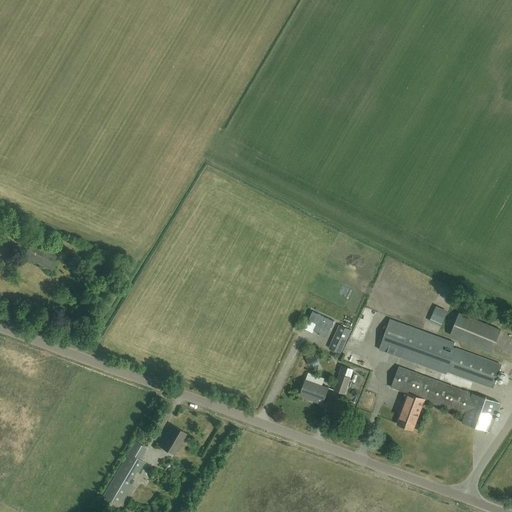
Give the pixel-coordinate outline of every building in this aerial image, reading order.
[(31,241),(23,257),(52,271),(59,255),(31,241)] [(448,311),(436,306),(429,321),(441,326),(448,311)] [(368,309),(365,316),(373,319),(375,313),(368,309)] [(308,320),(316,323),(313,330),(326,336),(329,329),(330,330),(334,321),(312,311),(308,320)] [(459,313),(450,335),(492,352),(501,330),(459,313)] [(364,342),(371,325),(359,320),(353,337),(364,342)] [(392,322),(381,351),(449,375),(450,373),(493,388),(502,365),(458,349),(459,347),(392,322)] [(328,348),(341,353),(351,330),(338,325),(328,348)] [(316,349),(310,352),(313,360),(319,358),(316,349)] [(345,394),(351,378),(353,370),(342,366),(339,373),(333,390),(345,394)] [(472,393),(398,367),(391,387),(409,394),(407,402),(404,401),(401,409),(402,410),(397,424),(413,430),(421,407),(422,408),(425,400),(464,414),(461,422),(489,432),(499,403),(472,393)] [(511,368),(509,367),(502,383),(511,387),(511,368)] [(309,371),(308,376),(324,381),(325,376),(309,371)] [(312,399),(312,400),(322,404),(328,388),(306,379),(300,395),(312,399)] [(172,425),(160,445),(160,446),(174,454),(186,434),(172,425)] [(136,468),(142,456),(132,450),(95,511),(109,511),(110,511),(111,511),(116,511),(140,471),(136,468)]
